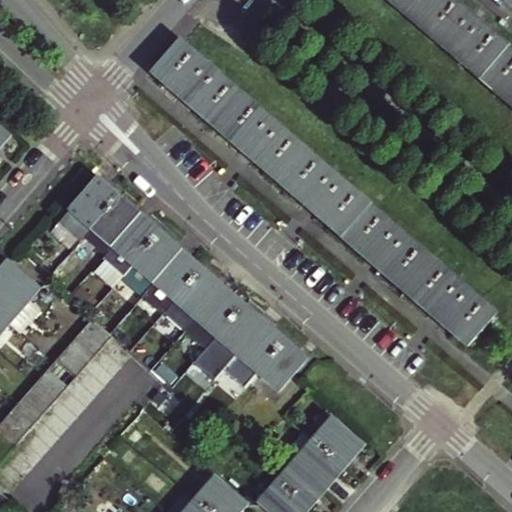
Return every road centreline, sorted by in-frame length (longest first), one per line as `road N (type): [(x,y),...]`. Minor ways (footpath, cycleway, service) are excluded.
road 1 (residential): [(224,237),(439,423)]
road 2 (residential): [(224,237),(99,94)]
road 3 (residential): [(81,115),(224,237)]
road 4 (residential): [(99,94),(13,0)]
road 5 (residential): [(99,94),(181,0)]
road 6 (residential): [(81,115),(0,209)]
